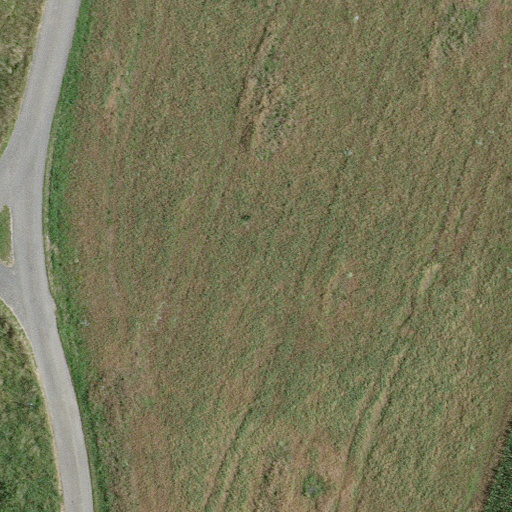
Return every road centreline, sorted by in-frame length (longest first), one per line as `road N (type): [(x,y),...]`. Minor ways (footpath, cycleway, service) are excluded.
road 1 (track): [(31,165),(28,247),(75,511)]
road 2 (track): [(70,0),(31,165)]
